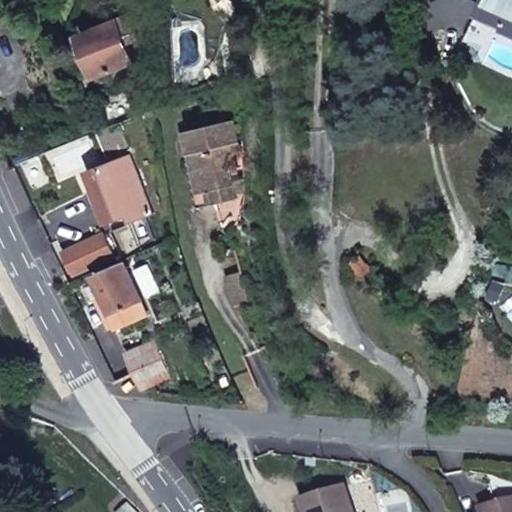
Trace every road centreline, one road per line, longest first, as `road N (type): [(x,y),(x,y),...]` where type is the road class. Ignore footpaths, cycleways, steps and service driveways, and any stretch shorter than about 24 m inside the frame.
road 1 (unknown): [(333,246),(353,229),(420,278),(443,279),(470,261),(421,79),(419,25),(444,0)]
road 2 (unclassified): [(387,444),(113,421)]
road 3 (unknown): [(333,246),(329,0)]
road 4 (unknown): [(418,446),(419,390),(345,316),(333,246)]
road 5 (tertiary): [(0,232),(38,318),(113,421)]
road 6 (unclassified): [(511,449),(387,444)]
